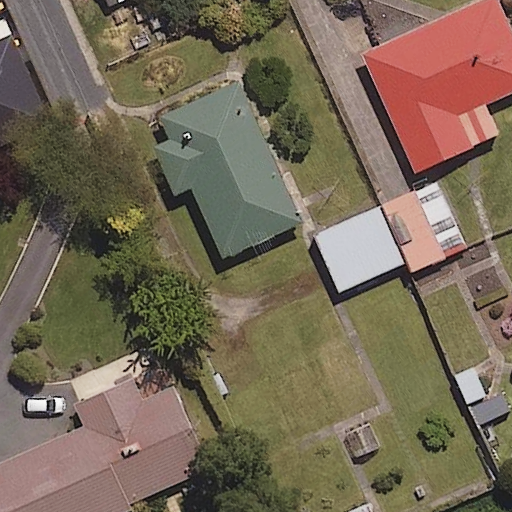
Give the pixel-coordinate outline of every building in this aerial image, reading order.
[(511,88),(511,33),(497,0),(476,0),(364,49),(415,167),(497,132),(483,101),(511,88)] [(299,220),(236,77),(148,115),(162,148),(150,153),(167,193),(190,183),(221,254),(299,220)] [(437,180),(393,199),(409,235),(402,238),(415,267),(466,245),(437,180)] [(402,260),(378,205),(315,233),(339,288),(402,260)] [(208,466),(165,364),(74,403),(83,423),(0,458),(0,511),(119,511),(144,501),(141,494),(208,466)]
